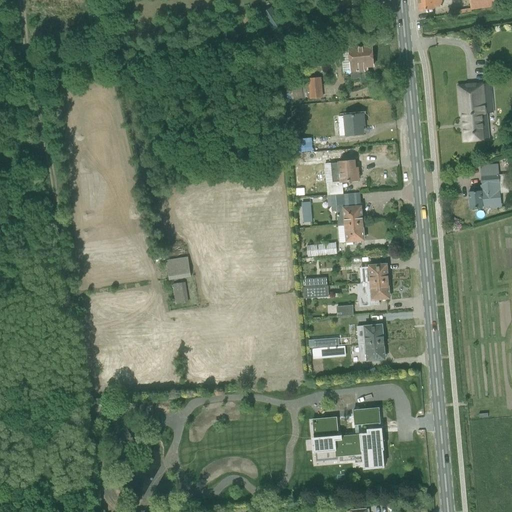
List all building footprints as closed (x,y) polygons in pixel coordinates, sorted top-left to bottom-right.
[(441,7),(440,0),(416,0),(418,10),(428,9),(433,9),(433,7),(441,7)] [(447,16),(472,12),(471,10),(506,5),(505,0),(468,0),(469,9),(447,12),(447,16)] [(367,69),(374,68),(372,46),(348,48),(348,50),(340,50),(342,72),(350,72),(351,80),(360,79),(360,74),(368,73),(367,69)] [(287,102),(323,98),(321,78),(307,79),(308,86),(301,87),(301,82),(293,83),(291,72),(288,72),(287,67),(283,68),(287,102)] [(491,84),(467,86),(457,87),(457,88),(458,88),(461,115),(463,115),(465,141),(489,138),(487,113),(493,113),(491,84)] [(288,119),(289,135),(299,134),(297,108),(288,109),(288,119)] [(337,117),(339,136),(345,136),(345,137),(363,136),(362,127),(365,127),(364,114),(343,115),(343,117),(337,117)] [(311,138),(292,140),(293,154),(313,152),(311,138)] [(313,152),(293,154),(294,168),(324,165),(327,196),(335,196),(343,195),(342,183),(360,182),(359,168),(357,168),(357,162),(355,162),(355,160),(354,160),(353,149),(313,152)] [(481,164),(481,175),(499,175),(499,164),(481,164)] [(469,208),(479,207),(499,206),(496,184),(499,184),(498,175),(481,176),(482,191),(468,193),(469,208)] [(343,195),(335,196),(338,226),(363,224),(361,206),(360,206),(359,194),(343,195)] [(322,205),(329,203),(326,196),(320,198),(322,205)] [(307,198),(301,198),(303,218),(309,217),(307,198)] [(365,242),(363,224),(338,226),(339,243),(345,243),(345,244),(365,242)] [(308,258),(337,254),(335,243),(306,247),(308,258)] [(187,258),(166,261),(169,281),(191,278),(187,258)] [(359,268),(360,284),(388,282),(387,264),(367,266),(368,267),(359,268)] [(315,266),(308,267),(308,279),(316,278),(315,266)] [(388,282),(360,284),(356,285),(358,308),(379,306),(379,301),(390,300),(388,282)] [(185,283),(172,285),(175,305),(188,303),(185,283)] [(304,299),(325,298),(325,290),(328,290),(327,286),(303,288),(304,299)] [(337,317),(353,316),(352,306),(336,307),(337,317)] [(358,345),(384,343),(382,324),(363,326),(363,327),(356,328),(358,345)] [(312,349),(341,347),(340,336),(320,338),(319,327),(310,328),(311,339),(312,339),(312,349)] [(385,361),(384,343),(358,345),(359,362),(365,361),(366,362),(385,361)] [(353,345),(341,347),(312,349),(313,360),(345,357),(345,356),(354,355),(353,345)] [(337,417),(311,420),(315,462),(340,460),(340,458),(360,457),(361,466),(384,464),(381,427),(366,429),(367,432),(338,434),(337,417)]
